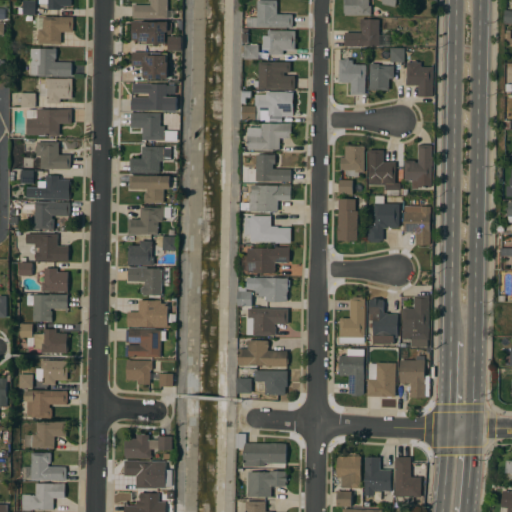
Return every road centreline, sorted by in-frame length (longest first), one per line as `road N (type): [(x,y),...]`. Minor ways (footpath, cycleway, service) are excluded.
road 1 (residential): [(323,0),(316,511)]
road 2 (residential): [(100,0),(96,511)]
road 3 (primary): [(473,427),(480,0)]
road 4 (primary): [(456,0),(450,341)]
road 5 (residential): [(511,427),(254,418)]
